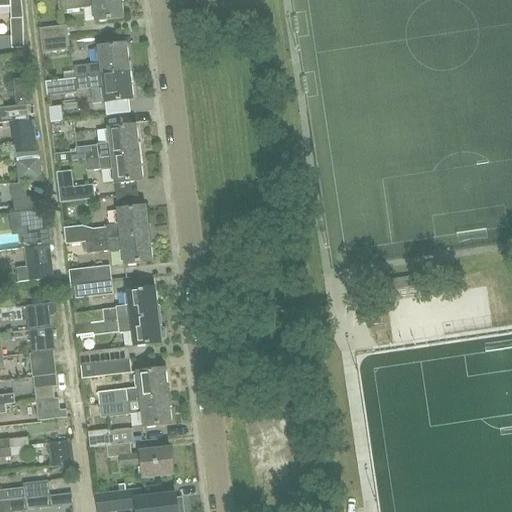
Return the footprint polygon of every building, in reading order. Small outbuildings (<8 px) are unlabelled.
[(0,0),(0,8),(11,8),(10,0),(0,0)] [(92,20),(95,19),(96,23),(124,20),(122,0),(59,0),(60,13),(86,9),(90,9),(92,20)] [(12,50),(24,50),(23,20),(11,21),(12,50)] [(68,40),(67,27),(40,30),(42,42),(68,40)] [(42,42),(43,55),(70,52),(68,40),(42,42)] [(99,50),(99,53),(96,54),(97,64),(101,63),(101,64),(89,66),(74,68),(76,80),(131,73),(128,46),(99,50)] [(131,73),(76,80),(46,84),(48,97),(78,94),(78,92),(92,90),(93,105),(105,103),(105,104),(134,101),(131,73)] [(0,124),(29,121),(27,107),(0,109),(0,124)] [(85,161),(140,154),(137,127),(108,130),(109,134),(105,135),(107,145),(76,148),(76,152),(54,155),(55,164),(85,161)] [(85,161),(87,172),(113,169),(116,198),(136,196),(134,183),(144,182),(140,154),(85,161)] [(17,159),(19,183),(44,181),(41,156),(17,159)] [(92,187),(59,191),(58,191),(59,204),(93,200),(92,187)] [(147,209),(137,210),(136,196),(116,198),(119,226),(107,228),(107,229),(94,231),(82,228),(64,230),(66,246),(86,244),(109,241),(121,239),(150,236),(147,209)] [(14,214),(38,211),(37,197),(13,200),(14,214)] [(21,234),(22,249),(44,247),(42,232),(45,232),(48,228),(46,210),(23,213),(25,234),(21,234)] [(109,241),(86,244),(87,255),(109,253),(110,254),(123,253),(124,267),(153,263),(150,236),(121,239),(109,241)] [(51,264),(28,267),(30,282),(53,279),(51,264)] [(71,286),(112,282),(110,268),(70,273),(71,286)] [(391,281),(393,290),(418,287),(417,277),(391,281)] [(112,282),(71,286),(73,300),(114,295),(112,282)] [(118,322),(160,317),(156,289),(127,293),(129,307),(104,310),(105,323),(118,322)] [(0,310),(15,308),(14,298),(0,300),(0,310)] [(53,329),(54,329),(52,316),(55,316),(59,312),(58,305),(27,309),(30,332),(53,329)] [(162,325),(161,325),(160,317),(118,322),(105,323),(76,326),(78,340),(132,333),(134,348),(163,344),(163,342),(164,342),(167,339),(165,328),(162,325)] [(32,356),(54,353),(56,353),(54,334),(53,329),(30,332),(32,356)] [(80,367),(130,361),(129,349),(79,355),(80,367)] [(54,353),(32,356),(30,356),(33,378),(56,375),(54,353)] [(130,361),(80,367),(82,380),(132,374),(130,361)] [(137,374),(137,378),(135,378),(136,389),(138,389),(139,390),(126,391),(107,393),(110,405),(114,405),(128,403),(140,402),(169,398),(166,370),(137,374)] [(60,401),(60,399),(55,399),(54,387),(58,387),(57,377),(34,379),(37,404),(60,401)] [(0,407),(6,407),(5,406),(15,404),(14,396),(0,397),(0,407)] [(140,402),(142,414),(142,415),(143,426),(143,429),(173,425),(169,398),(140,402)] [(68,417),(67,410),(61,411),(60,401),(37,404),(39,420),(68,417)] [(130,415),(128,403),(114,405),(110,405),(99,407),(101,419),(130,416),(130,415)] [(58,435),(57,425),(32,426),(32,436),(58,435)] [(90,449),(107,447),(112,447),(110,431),(88,434),(90,449)] [(0,450),(11,449),(11,448),(29,446),(29,438),(0,441),(0,450)] [(72,442),(48,445),(51,469),(75,466),(72,442)] [(131,445),(112,447),(107,447),(108,459),(120,458),(121,470),(142,468),(143,479),(173,475),(171,450),(132,455),(131,445)] [(0,458),(12,458),(11,449),(0,450),(0,458)] [(24,491),(0,493),(0,502),(50,497),(49,483),(24,486),(24,491)] [(95,495),(97,511),(123,511),(136,510),(136,511),(184,511),(183,499),(177,499),(176,495),(142,500),(141,490),(126,492),(120,492),(95,495)] [(50,497),(0,502),(0,511),(28,511),(52,509),(50,497)]
